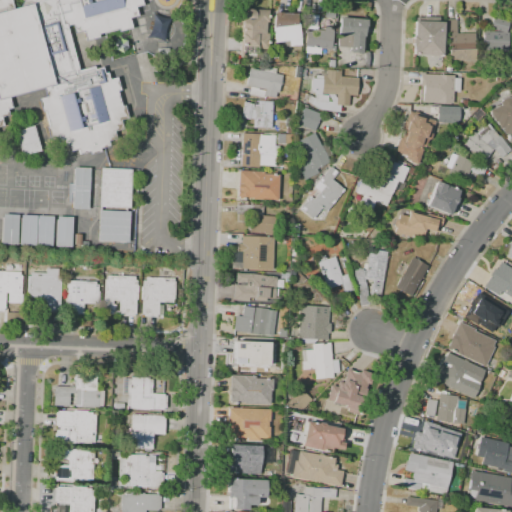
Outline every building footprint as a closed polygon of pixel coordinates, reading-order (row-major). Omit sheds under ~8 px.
[(8,96),(40,87),(43,96),(36,98),(40,111),(42,110),(47,125),(43,126),(47,140),(54,137),(57,147),(65,144),(67,151),(75,149),(77,154),(86,151),(87,154),(98,151),(97,148),(107,145),(106,141),(116,138),(113,130),(122,128),(120,119),(127,117),(123,104),(120,105),(117,90),(120,90),(116,75),(108,77),(106,71),(102,72),(101,66),(94,68),(93,65),(78,69),(66,25),(71,24),(74,33),(83,31),(85,39),(97,36),(96,33),(117,28),(118,31),(131,28),(129,18),(138,16),(135,7),(143,5),(142,0),(22,0),(19,6),(13,8),(10,0),(0,0),(0,126),(4,126),(1,116),(8,114),(7,108),(11,107),(8,96)] [(239,57),(240,26),(242,26),(242,21),(239,21),(240,14),(243,14),(244,12),(245,11),(246,10),(248,9),(249,9),(251,9),(268,10),(268,22),(265,22),(265,33),(268,33),(267,49),(257,49),(257,52),(243,51),(243,58),(239,57)] [(273,42),(271,27),(272,12),(273,13),(273,12),(280,12),(280,13),(295,13),(297,22),(299,38),(298,39),(298,45),(288,46),(288,40),(273,42)] [(304,53),(305,46),(304,46),(307,14),(316,15),(314,29),(323,30),(323,26),(332,27),(331,31),(332,31),(330,49),(326,48),(326,55),(304,53)] [(337,46),(339,17),(366,19),(365,30),(364,30),(363,37),(362,36),(361,53),(349,52),(350,47),(337,46)] [(483,32),(503,32),(490,29),(493,18),(508,22),(506,32),(508,32),(507,51),(482,51),(483,32)] [(448,61),(447,35),(446,19),(455,19),(456,33),(474,33),(475,60),(448,61)] [(413,21),(443,22),(442,55),(412,54),(413,21)] [(158,55),(157,41),(165,41),(165,47),(168,47),(168,54),(158,55)] [(245,85),(249,68),(262,71),(263,66),(275,69),(274,73),(281,75),(277,93),(275,92),(274,98),(262,95),(262,97),(248,94),(249,86),(245,85)] [(305,101),(309,95),(313,98),(313,91),(309,90),(311,78),(314,78),(314,75),(321,75),(325,75),(325,69),(340,70),(339,76),(356,77),(355,95),(348,95),(347,105),(339,105),(338,111),(322,109),(305,101)] [(419,72),(452,73),(451,103),(422,102),(422,85),(419,85),(419,72)] [(500,84),(507,77),(511,80),(504,88),(500,84)] [(489,110),(500,105),(499,102),(502,100),(502,99),(507,96),(508,97),(511,95),(511,136),(507,139),(502,128),(500,129),(496,121),(494,122),(489,110)] [(240,117),(244,102),(253,104),(253,101),(271,102),(270,128),(252,128),(253,119),(249,119),(248,120),(240,117)] [(436,122),(436,105),(458,106),(458,123),(436,122)] [(297,123),(304,107),(320,113),(313,130),(297,123)] [(475,121),(471,115),(480,108),(484,114),(475,121)] [(408,111),(434,121),(424,147),(423,147),(416,165),(404,160),(406,156),(393,151),(399,137),(400,137),(402,131),(401,130),(408,111)] [(32,126),(39,151),(21,156),(14,131),(32,126)] [(463,144),(473,131),(480,136),(492,128),(511,148),(511,151),(505,159),(497,149),(484,163),(463,144)] [(304,179),(292,156),(301,151),(296,140),(313,131),(329,161),(315,168),(317,172),(304,179)] [(240,166),(242,133),(260,134),(260,135),(269,135),(269,148),(259,153),(258,167),(240,166)] [(445,178),(449,168),(445,166),(450,153),(455,155),(455,154),(485,167),(482,175),(468,169),(461,185),(445,178)] [(392,161),(407,167),(401,183),(396,181),(385,207),(364,198),(365,196),(357,193),(362,180),(370,184),(370,182),(377,185),(382,172),(387,174),(392,161)] [(299,209),(309,197),(312,199),(318,192),(312,188),(330,166),(337,173),(331,180),(343,190),(325,212),(321,208),(312,219),(299,209)] [(72,209),(73,167),(89,168),(87,209),(72,209)] [(98,207),(100,168),(131,169),(129,208),(98,207)] [(238,198),(238,197),(237,196),(238,170),(263,172),(263,174),(278,174),(277,200),(251,199),(251,198),(247,198),(247,199),(238,198)] [(426,205),(435,180),(459,190),(456,197),(457,197),(454,203),(453,203),(449,214),(426,205)] [(248,233),(249,215),(234,214),(235,205),(251,206),(251,205),(261,205),(261,216),(276,216),(275,234),(248,233)] [(96,241),(98,210),(128,211),(127,242),(96,241)] [(393,234),(395,228),(392,228),(393,225),(394,220),(396,220),(397,220),(398,215),(408,217),(409,211),(442,218),(440,227),(438,227),(436,233),(423,230),(421,238),(412,236),(412,238),(393,234)] [(18,215),(17,245),(0,245),(1,214),(18,215)] [(18,245),(20,215),(35,215),(33,246),(18,245)] [(35,246),(36,215),(51,216),(50,247),(35,246)] [(54,247),(55,216),(71,217),(70,247),(54,247)] [(231,269),(231,252),(236,252),(236,244),(240,244),(240,236),(273,237),(272,270),(231,269)] [(511,259),(504,256),(506,253),(505,253),(503,251),(502,248),(502,247),(502,246),(503,244),(505,243),(507,242),(509,243),(510,243),(511,240),(511,259)] [(367,300),(358,302),(352,270),(361,268),(361,270),(364,270),(367,252),(374,253),(375,249),(386,251),(385,258),(386,258),(384,273),(382,273),(379,297),(369,295),(370,280),(363,278),(367,300)] [(347,272),(352,288),(344,291),(341,283),(325,288),(316,261),(334,255),(340,275),(347,272)] [(394,288),(412,257),(427,266),(409,297),(394,288)] [(28,296),(28,292),(27,292),(27,275),(29,275),(29,271),(45,272),(45,267),(57,268),(57,276),(59,276),(59,281),(60,281),(58,312),(39,311),(40,296),(28,296)] [(0,270),(19,271),(19,275),(20,275),(20,292),(18,292),(18,296),(4,295),(4,308),(1,308),(1,310),(0,310),(0,270)] [(484,287),(489,279),(498,285),(500,282),(504,284),(511,272),(511,293),(507,302),(484,287)] [(232,300),(233,284),(244,285),(245,282),(234,282),(235,273),(250,273),(275,276),(275,279),(282,280),(281,287),(275,287),(274,299),(265,298),(264,301),(253,300),(253,298),(248,298),(247,301),(232,300)] [(134,276),(134,280),(136,280),(136,285),(137,285),(136,299),(135,299),(135,314),(133,314),(133,316),(120,316),(120,313),(114,313),(114,315),(104,315),(105,311),(102,311),(103,296),(104,296),(104,279),(106,279),(106,275),(134,276)] [(143,316),(143,314),(141,314),(141,304),(139,304),(139,286),(141,286),(141,285),(142,285),(142,280),(145,280),(145,276),(173,277),(173,281),(174,281),(173,299),(172,299),(172,302),(158,302),(157,315),(156,314),(155,317),(143,316)] [(68,313),(68,308),(63,308),(64,280),(94,281),(94,284),(97,284),(97,290),(98,290),(97,303),(82,303),(82,314),(68,313)] [(466,318),(478,300),(476,298),(481,291),(509,310),(500,325),(493,320),(491,323),(493,324),(488,331),(484,329),(484,330),(466,318)] [(297,338),(299,305),(328,306),(327,323),(330,323),(329,331),(325,331),(325,339),(297,338)] [(232,331),(234,315),(241,316),(242,306),(253,308),(253,307),(267,309),(266,310),(275,311),(272,336),(263,334),(263,335),(248,333),(232,331)] [(446,349),(450,341),(449,340),(452,334),(453,334),(458,322),(475,330),(474,331),(494,341),(492,346),(493,347),(484,367),(446,349)] [(232,364),(232,358),(231,358),(231,341),(268,342),(268,347),(269,347),(269,364),(266,364),(266,367),(236,367),(236,364),(232,364)] [(301,370),(300,350),(303,350),(303,344),(310,343),(310,344),(329,343),(330,360),(337,359),(338,372),(331,373),(331,378),(313,379),(313,369),(301,370)] [(434,380),(439,369),(438,368),(444,353),(483,371),(476,387),(464,381),(459,391),(434,380)] [(324,400),(356,412),(370,373),(358,369),(357,373),(346,368),(338,388),(330,384),(324,400)] [(52,406),(53,387),(74,387),(74,373),(95,374),(94,390),(102,391),(101,407),(52,406)] [(228,403),(229,375),(254,376),(254,378),(271,379),(270,390),(268,390),(268,404),(242,404),(242,403),(238,403),(228,403)] [(126,407),(126,394),(121,394),(121,378),(130,379),(130,377),(148,378),(147,379),(151,379),(151,393),(164,393),(164,395),(166,395),(165,408),(163,408),(163,409),(148,409),(148,410),(135,410),(135,409),(129,409),(129,407),(126,407)] [(285,408),(285,405),(300,389),(311,400),(301,411),(285,408)] [(435,420),(439,394),(457,396),(457,399),(465,400),(464,409),(465,409),(463,424),(435,420)] [(424,415),(427,399),(435,400),(433,416),(424,415)] [(228,439),(228,422),(227,422),(227,407),(269,409),(269,421),(267,420),(267,426),(268,426),(268,438),(257,437),(257,441),(228,439)] [(53,444),(54,433),(55,433),(55,430),(59,430),(59,427),(57,427),(57,426),(55,426),(55,413),(57,413),(57,411),(72,412),(72,411),(86,411),(86,412),(91,412),(91,415),(95,415),(94,443),(90,443),(90,444),(74,443),(74,445),(53,444)] [(128,449),(130,415),(163,416),(162,435),(151,434),(151,449),(128,449)] [(301,447),(306,421),(316,423),(318,422),(324,423),(324,425),(345,429),(341,441),(344,442),(342,450),(332,448),(330,452),(301,447)] [(425,450),(428,436),(419,434),(421,422),(453,428),(453,429),(462,431),(459,445),(450,443),(448,455),(425,450)] [(475,456),(479,436),(507,443),(507,446),(511,447),(511,473),(501,471),(502,469),(481,464),(482,457),(475,456)] [(228,473),(228,466),(231,466),(231,459),(228,459),(229,444),(259,446),(258,474),(228,473)] [(54,481),(54,465),(66,465),(66,462),(54,462),(54,450),(92,451),(91,480),(87,480),(87,482),(69,482),(69,481),(54,481)] [(339,485),(299,478),(291,476),(294,460),(296,461),(298,450),(334,457),(333,464),(336,465),(335,470),(342,472),(339,485)] [(401,487),(403,478),(411,480),(412,479),(410,477),(411,473),(412,472),(400,470),(403,461),(405,461),(407,452),(451,462),(444,495),(426,490),(426,489),(419,487),(419,490),(401,487)] [(126,484),(122,484),(123,456),(126,456),(127,454),(144,455),(144,456),(147,456),(147,471),(160,471),(160,473),(162,473),(161,486),(159,486),(159,487),(145,487),(145,488),(130,487),(130,486),(128,486),(128,484),(126,484)] [(511,506),(473,500),(475,491),(467,489),(469,480),(467,478),(468,473),(470,472),(471,470),(511,478),(509,483),(511,483),(511,506)] [(226,498),(226,481),(227,481),(227,479),(264,480),(264,498),(255,497),(255,505),(246,505),(246,510),(232,510),(232,498),(226,498)] [(293,511),(294,493),(302,493),(303,485),(335,488),(334,497),(320,496),(319,511),(293,511)] [(68,511),(68,503),(55,503),(55,501),(53,501),(54,488),(56,488),(56,487),(71,487),(71,486),(85,487),(85,488),(90,488),(90,490),(93,490),(93,502),(91,502),(90,511),(68,511)] [(119,511),(120,495),(124,495),(124,493),(129,493),(129,492),(142,493),(142,494),(157,494),(157,496),(159,496),(159,509),(156,509),(156,511),(144,510),(143,511),(119,511)] [(418,511),(416,511),(417,507),(404,506),(405,497),(436,501),(434,511),(418,511)]
